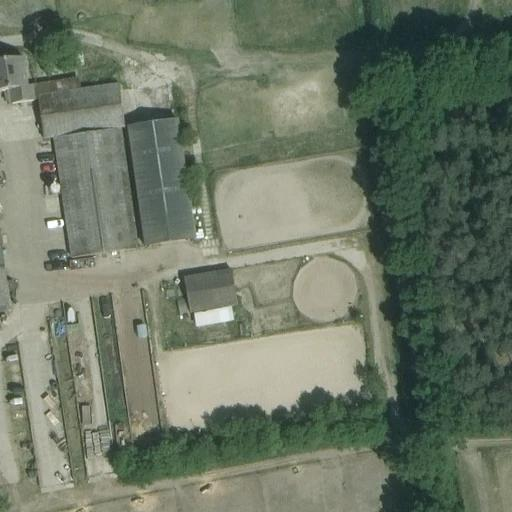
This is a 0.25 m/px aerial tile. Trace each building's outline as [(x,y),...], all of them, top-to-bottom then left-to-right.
[(0,92),(9,91),(11,104),(33,101),(31,85),(26,86),(22,59),(0,61),(0,92)] [(57,81),(31,85),(33,101),(37,100),(43,140),(54,138),(119,129),(125,128),(118,85),(59,94),(57,81)] [(314,85),(313,101),(339,102),(339,86),(314,85)] [(172,120),(128,126),(146,247),(162,245),(196,240),(178,119),(172,120)] [(119,129),(54,138),(70,259),(135,250),(119,129)] [(0,232),(0,310),(12,308),(0,232)] [(183,278),(189,314),(237,307),(231,270),(183,278)] [(6,329),(0,329),(0,341),(8,341),(6,329)]
